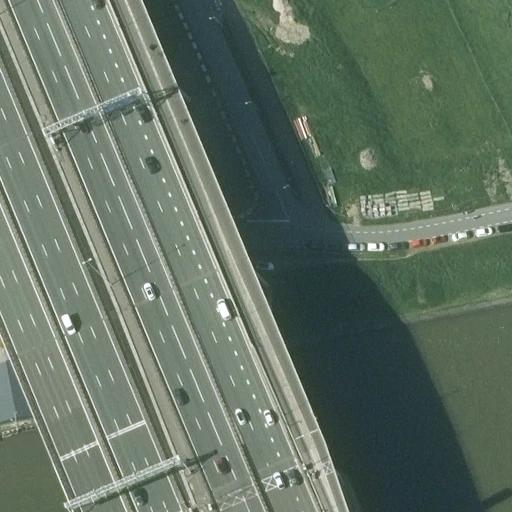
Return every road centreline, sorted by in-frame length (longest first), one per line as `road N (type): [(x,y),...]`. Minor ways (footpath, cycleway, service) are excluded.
road 1 (motorway): [(310,511),(91,0)]
road 2 (motorway): [(253,511),(37,0)]
road 3 (motorway): [(0,86),(179,511)]
road 4 (motorway): [(0,217),(124,511)]
road 5 (unclassified): [(0,274),(119,223),(204,219),(292,232)]
road 6 (unclassified): [(292,232),(194,0)]
road 7 (residential): [(292,232),(405,238),(511,217)]
